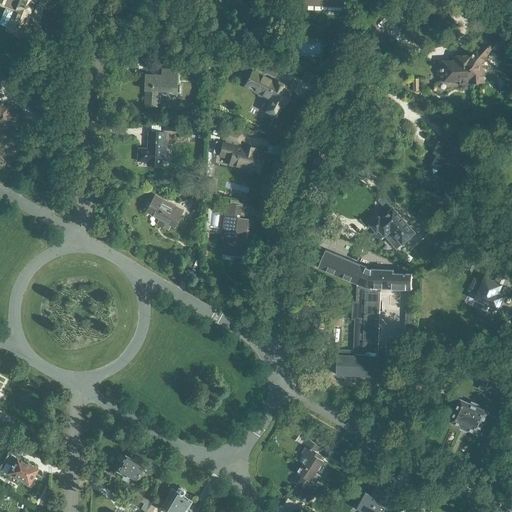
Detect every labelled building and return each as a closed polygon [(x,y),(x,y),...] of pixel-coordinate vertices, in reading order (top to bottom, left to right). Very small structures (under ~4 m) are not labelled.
[(22,33),(27,23),(30,16),(28,16),(33,3),(32,2),(33,0),(19,0),(19,1),(17,0),(0,0),(0,5),(6,8),(0,23),(0,24),(6,27),(5,30),(14,34),(15,30),(22,33)] [(469,56),(471,82),(490,81),(490,72),(484,73),(484,70),(482,70),(482,63),(492,51),(494,52),(501,45),(487,33),(481,40),(484,44),(475,55),(474,54),(472,55),(469,56)] [(471,82),(469,56),(455,57),(455,62),(439,63),(440,70),(441,70),(441,71),(443,71),(444,81),(449,80),(460,80),(460,83),(471,82)] [(193,64),(193,76),(193,77),(211,77),(211,64),(193,64)] [(276,78),(281,69),(268,68),(266,72),(276,78)] [(146,75),(145,90),(146,90),(145,106),(156,106),(157,91),(176,92),(177,70),(162,69),(162,76),(146,75)] [(265,111),(276,116),(282,105),(284,106),(291,92),(284,88),(285,86),(269,78),(268,80),(252,72),(245,86),(259,93),(258,94),(271,101),(265,111)] [(0,123),(8,124),(8,121),(16,121),(16,113),(9,113),(9,106),(0,105),(0,123)] [(231,158),(230,164),(259,172),(264,154),(254,152),(255,149),(252,148),(248,147),(245,146),(244,149),(237,147),(238,142),(239,142),(241,135),(225,130),(223,138),(226,139),(225,144),(223,144),(220,155),(231,158)] [(163,132),(149,132),(148,149),(139,149),(138,164),(161,165),(162,151),(165,151),(165,142),(162,142),(163,132)] [(456,133),(450,147),(440,142),(435,154),(438,155),(433,166),(441,169),(434,185),(430,183),(427,190),(448,199),(452,191),(448,189),(454,175),(458,177),(463,166),(459,164),(471,140),(456,133)] [(208,180),(207,192),(215,192),(216,186),(214,186),(214,180),(208,180)] [(203,190),(193,187),(189,198),(200,202),(203,190)] [(170,224),(173,226),(182,210),(155,196),(147,212),(163,221),(161,225),(168,229),(170,224)] [(241,208),(241,207),(226,205),(223,229),(225,229),(222,253),(242,255),(244,245),(242,245),(243,238),(244,238),(247,220),(239,219),(240,208),(241,208)] [(385,235),(403,219),(394,208),(381,219),(379,217),(371,225),(377,231),(368,239),(374,245),(383,236),(385,235)] [(415,232),(403,219),(385,235),(397,249),(406,241),(407,242),(413,237),(412,235),(415,232)] [(380,377),(381,377),(386,377),(387,357),(378,357),(378,352),(381,292),(377,292),(377,288),(412,290),(413,274),(394,273),(394,270),(371,269),(367,268),(367,267),(326,250),(323,256),(321,255),(317,266),(319,267),(319,268),(357,284),(356,301),(353,301),(352,319),(355,319),(354,350),(340,350),(341,350),(341,355),(338,355),(337,375),(354,375),(354,376),(355,376),(355,375),(358,376),(359,376),(363,376),(367,376),(368,376),(371,376),(371,377),(372,377),(372,376),(376,376),(376,377),(377,377),(377,376),(380,377)] [(502,301),(503,300),(502,300),(503,297),(497,294),(504,279),(488,272),(483,284),(475,280),(470,290),(479,293),(476,299),(483,302),(479,310),(493,316),(493,317),(497,308),(498,309),(499,306),(500,306),(501,305),(499,304),(501,301),(502,301)] [(484,377),(479,388),(485,391),(490,380),(484,377)] [(370,397),(366,396),(365,396),(363,406),(360,423),(369,425),(368,429),(383,432),(389,401),(370,397)] [(479,434),(484,422),(489,412),(479,407),(480,405),(472,401),(471,403),(461,399),(451,421),(461,426),(460,427),(462,427),(461,427),(467,430),(469,430),(479,434)] [(307,457),(303,464),(317,473),(324,461),(320,458),(321,455),(325,458),(329,452),(308,438),(303,445),(307,447),(303,454),(307,457)] [(10,451),(9,455),(7,454),(4,461),(5,462),(0,469),(0,472),(7,476),(9,473),(31,485),(35,478),(32,477),(37,469),(21,461),(21,462),(19,461),(21,457),(10,451)] [(143,470),(146,472),(148,469),(125,455),(122,454),(119,455),(117,458),(118,461),(120,463),(121,464),(114,474),(130,483),(132,480),(135,482),(143,470)] [(317,473),(303,464),(297,473),(302,476),(298,483),(304,487),(303,488),(305,490),(303,493),(301,492),(298,497),(308,504),(319,487),(316,484),(321,476),(317,473)] [(344,478),(337,490),(343,493),(350,481),(344,478)] [(144,502),(141,508),(145,511),(152,501),(144,496),(146,492),(140,488),(135,497),(144,502)] [(176,491),(166,509),(170,511),(188,511),(190,509),(187,508),(191,501),(184,497),(185,496),(184,496),(185,493),(185,490),(181,488),(178,488),(177,491),(176,491)] [(366,493),(358,509),(363,511),(378,511),(381,509),(382,506),(388,509),(394,497),(380,490),(376,488),(373,494),(372,496),(366,493)]
